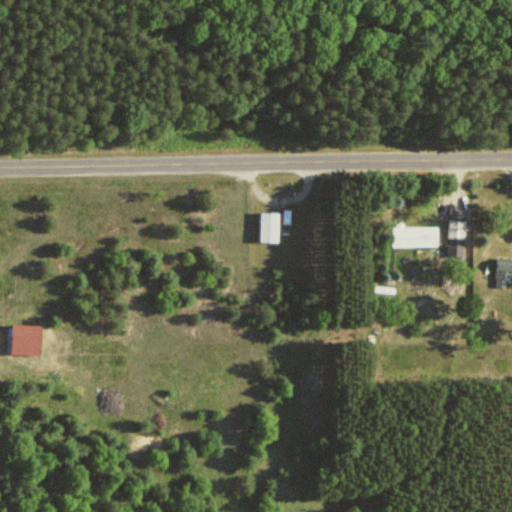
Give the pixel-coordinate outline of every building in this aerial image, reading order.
[(275,243),(275,212),(253,212),(253,243),(275,243)] [(462,221),(444,220),(444,238),(462,239),(462,221)] [(384,225),(384,247),(433,247),(433,226),(384,225)] [(456,255),(456,246),(444,246),(444,255),(456,255)] [(510,258),(489,258),(489,279),(510,279),(510,258)]
